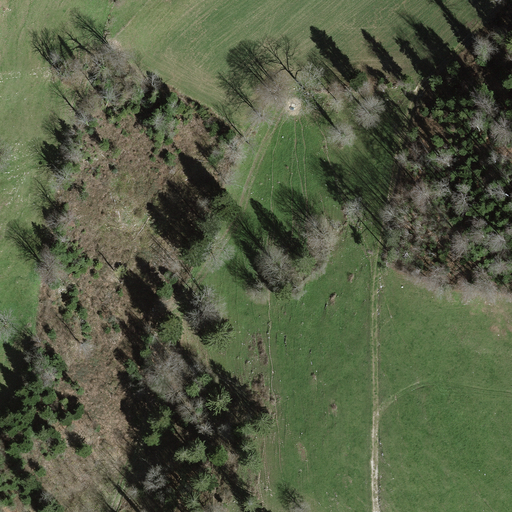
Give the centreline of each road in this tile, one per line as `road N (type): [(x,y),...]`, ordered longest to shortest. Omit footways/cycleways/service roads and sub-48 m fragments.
road 1 (track): [(503,0),(426,78),(398,151),(374,298),(376,511)]
road 2 (track): [(511,394),(425,382),(375,415)]
